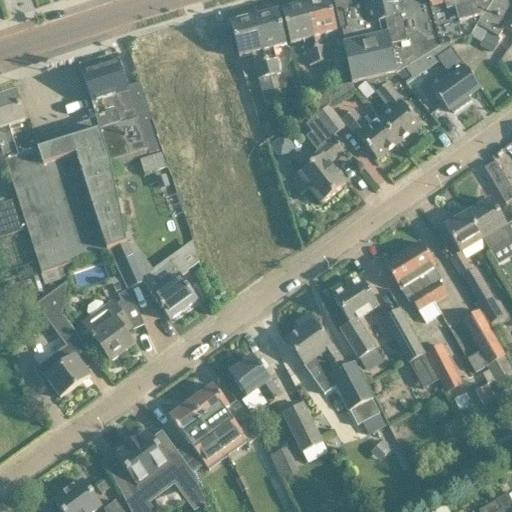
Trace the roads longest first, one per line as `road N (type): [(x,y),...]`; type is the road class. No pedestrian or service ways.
road 1 (residential): [(0,482),(511,125)]
road 2 (tertiary): [(154,1),(0,51)]
